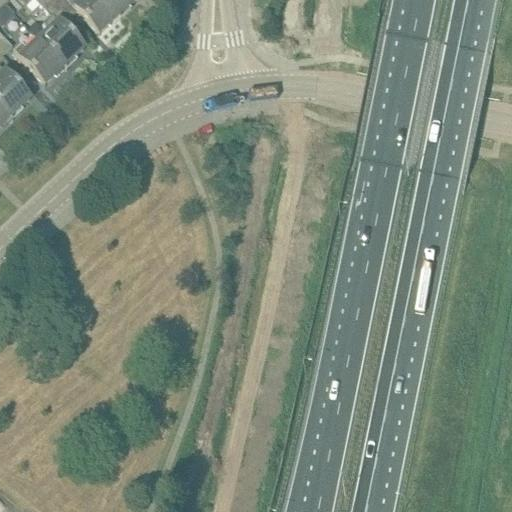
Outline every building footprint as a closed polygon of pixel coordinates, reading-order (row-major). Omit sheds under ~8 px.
[(49,33),(38,42),(63,69),(83,51),(61,28),(69,21),(48,0),(31,0),(50,19),(42,26),(49,33)] [(48,0),(69,21),(76,14),(98,37),(117,19),(99,0),(83,0),(82,2),(80,0),(70,0),(68,2),(66,0),(48,0)] [(99,0),(117,19),(137,0),(136,0),(99,0)] [(0,10),(0,30),(15,17),(4,6),(0,10)] [(0,56),(2,58),(11,49),(0,37),(0,56)] [(63,69),(38,42),(28,52),(21,45),(12,54),(44,88),(63,69)] [(0,110),(9,120),(29,102),(0,71),(0,110)] [(0,128),(9,120),(0,110),(0,128)]
